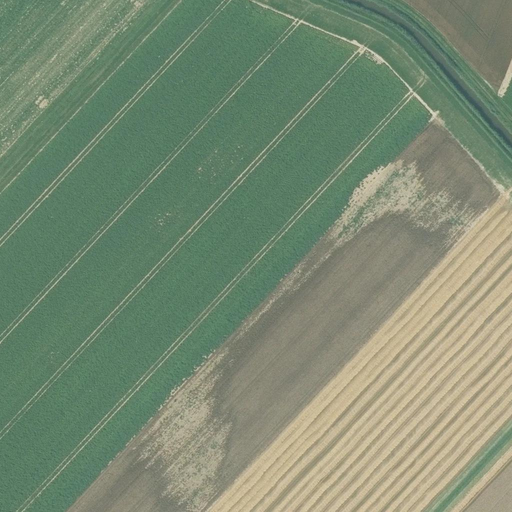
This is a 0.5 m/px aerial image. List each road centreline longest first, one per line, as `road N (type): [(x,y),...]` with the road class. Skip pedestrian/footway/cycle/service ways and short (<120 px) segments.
road 1 (track): [(301,0),(391,42),(511,170)]
road 2 (track): [(511,114),(423,17),(397,0)]
